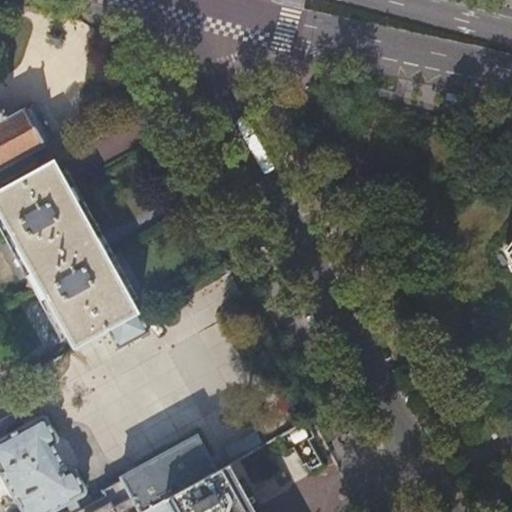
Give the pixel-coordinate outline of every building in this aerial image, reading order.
[(0,189),(41,167),(39,163),(41,162),(40,160),(37,162),(32,152),(39,149),(40,152),(42,151),(41,148),(52,142),(53,143),(55,142),(54,141),(56,140),(55,137),(53,138),(44,121),(35,105),(37,105),(36,103),(35,103),(34,102),(31,103),(32,104),(26,108),(24,105),(22,107),(23,109),(12,115),(11,113),(8,115),(2,103),(4,102),(3,99),(0,100),(0,99),(0,189)] [(64,176),(55,159),(41,167),(0,189),(0,216),(7,229),(76,350),(110,330),(140,313),(95,232),(74,194),(64,176)] [(150,332),(140,313),(110,330),(120,349),(150,332)] [(24,511),(52,511),(85,494),(86,493),(86,492),(86,491),(86,490),(86,489),(75,470),(72,469),(68,471),(60,456),(53,444),(56,443),(58,438),(48,419),(47,419),(46,418),(45,418),(44,417),(43,417),(39,419),(33,410),(17,419),(14,414),(0,421),(0,467),(1,470),(0,470),(17,502),(19,501),(24,511)] [(144,511),(217,472),(198,437),(121,478),(123,481),(104,491),(107,497),(79,511),(144,511)] [(252,511),(251,508),(227,466),(217,472),(144,511),(252,511)]
